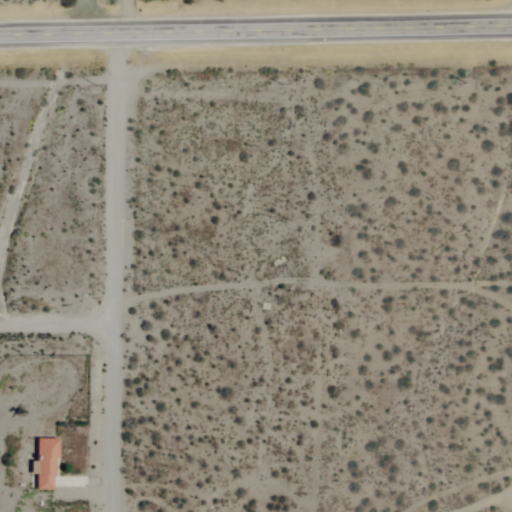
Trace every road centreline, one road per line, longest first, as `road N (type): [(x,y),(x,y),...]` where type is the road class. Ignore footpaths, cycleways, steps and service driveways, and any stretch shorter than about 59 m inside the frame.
road 1 (residential): [(124,0),(108,324),(110,511)]
road 2 (trunk): [(511,25),(0,34)]
